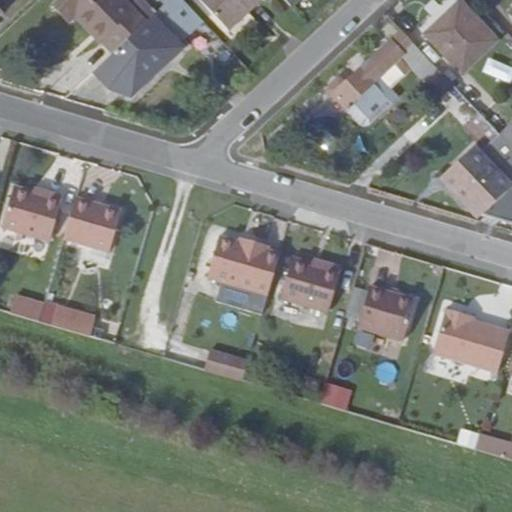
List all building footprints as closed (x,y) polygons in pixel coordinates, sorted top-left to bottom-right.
[(76,19),(84,27),(112,0),(63,0),(55,8),(70,25),(76,19)] [(101,46),(139,12),(127,0),(112,0),(84,27),(101,46)] [(172,0),(148,22),(139,12),(101,46),(111,57),(94,72),(111,89),(133,95),(187,47),(182,43),(207,21),(185,0),(172,0)] [(204,0),(233,29),(263,0),(204,0)] [(459,65),(494,33),(465,2),(430,34),(459,65)] [(396,40),(348,84),(342,77),(331,87),(336,94),(335,96),(349,110),(357,102),(370,116),(392,97),(397,102),(403,95),(395,87),(385,76),(406,56),(416,67),(409,73),(414,79),(421,72),(445,98),(459,85),(408,32),(397,42),(396,40)] [(465,123),(481,109),(459,85),(445,98),(431,111),(453,135),(465,123)] [(375,121),(397,102),(392,97),(370,116),(357,102),(349,110),(362,125),(369,124),(375,121)] [(511,142),(494,124),(481,109),(465,123),(482,141),(445,176),(472,206),(511,217),(511,142)] [(511,110),(511,109),(494,124),(511,142),(511,110)] [(306,136),(323,155),(339,141),(322,122),(306,136)] [(53,239),(67,194),(50,189),(49,193),(37,189),(18,183),(5,225),(53,239)] [(125,208),(79,194),(67,235),(113,249),(125,208)] [(271,292),(283,251),(270,248),(272,244),(252,238),(251,242),(243,239),(223,233),(210,275),(225,279),(271,292)] [(330,310),(344,265),(327,260),(326,264),(314,260),(295,255),(282,296),(330,310)] [(265,313),(271,292),(225,279),(219,299),(265,313)] [(407,339),(419,298),(373,284),(361,325),(407,339)] [(48,299),(43,318),(82,330),(87,311),(48,299)] [(500,372),(511,333),(511,330),(476,320),(468,317),(469,314),(450,308),(436,353),(500,372)] [(213,348),(207,367),(245,378),(251,360),(213,348)] [(346,410),(352,390),(326,381),(320,402),(346,410)] [(478,448),(511,457),(511,443),(482,434),(478,448)]
